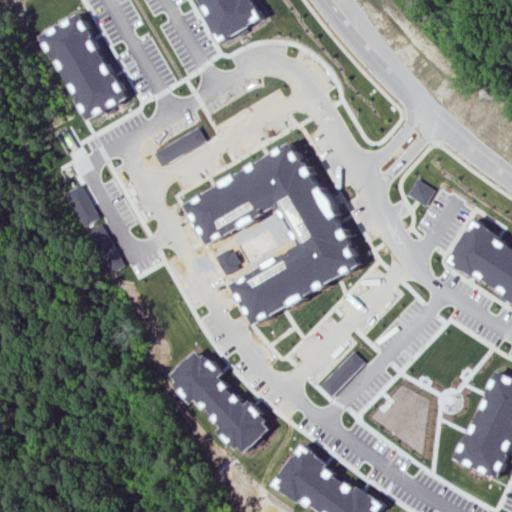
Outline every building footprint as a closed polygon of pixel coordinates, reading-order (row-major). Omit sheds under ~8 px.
[(199,0),(223,41),(268,17),(258,0),(199,0)] [(44,34),(92,120),(131,97),(81,13),(44,34)] [(155,150),(164,166),(207,140),(200,126),(155,150)] [(188,201),(215,246),(282,206),(305,245),(237,284),(259,326),(366,264),(299,136),(188,201)] [(410,196),(429,206),(438,189),(419,179),(410,196)] [(68,191),(88,227),(103,220),(84,183),(68,191)] [(511,239),(480,219),(452,262),(511,299),(511,239)] [(91,231),(114,273),(128,266),(105,224),(91,231)] [(275,428),(250,453),(176,375),(203,350),(275,428)] [(356,351),(322,386),(334,397),(367,362),(356,351)] [(500,371),(511,376),(511,452),(500,478),(458,458),(500,371)] [(387,503),(380,511),(318,511),(280,483),(308,445),(387,503)]
